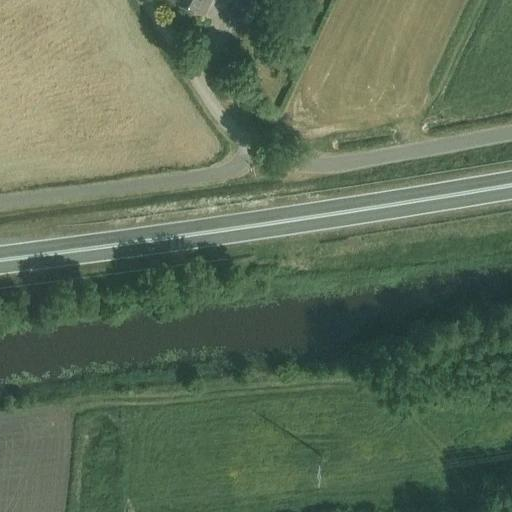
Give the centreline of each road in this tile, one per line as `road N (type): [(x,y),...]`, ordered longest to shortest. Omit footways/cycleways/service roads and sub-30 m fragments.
road 1 (trunk): [(0,259),(511,185)]
road 2 (unclassified): [(511,132),(317,165),(254,150),(223,118),(147,0)]
